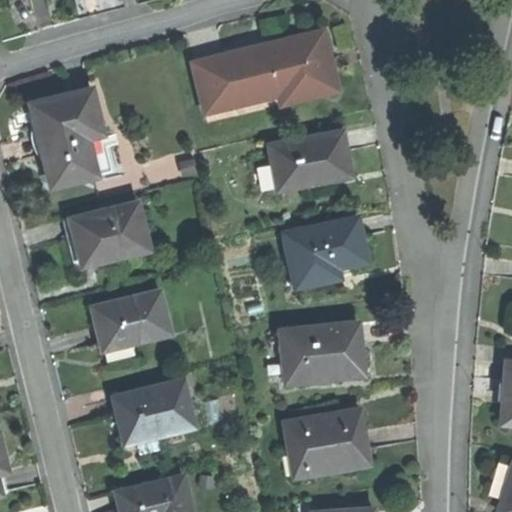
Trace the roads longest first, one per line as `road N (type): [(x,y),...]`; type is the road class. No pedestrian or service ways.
road 1 (residential): [(366,0),(418,257),(450,304)]
road 2 (residential): [(511,23),(450,304)]
road 3 (residential): [(0,236),(67,511)]
road 4 (residential): [(0,63),(243,0)]
road 5 (residential): [(450,304),(447,511)]
